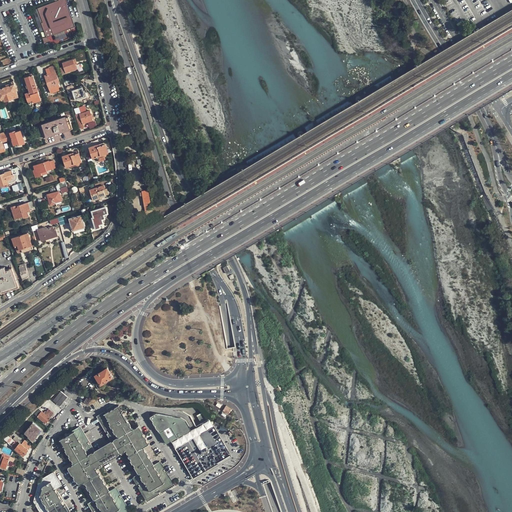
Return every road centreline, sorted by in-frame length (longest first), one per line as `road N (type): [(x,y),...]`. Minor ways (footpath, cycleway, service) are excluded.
road 1 (primary): [(511,60),(94,312),(0,390)]
road 2 (primary): [(0,356),(174,239),(511,38)]
road 3 (primary): [(111,0),(173,209),(231,303),(240,387)]
road 4 (primary): [(182,271),(511,73)]
road 5 (primary): [(248,319),(235,268),(170,159),(113,0)]
road 6 (primary): [(0,416),(89,349),(124,358),(164,392),(240,387)]
road 7 (residential): [(0,309),(114,226),(122,202),(115,126)]
road 8 (primary): [(0,411),(79,340),(182,271)]
road 9 (primary): [(240,387),(163,380),(142,362),(138,319),(182,271)]
road 10 (unclassified): [(286,498),(248,319)]
road 11 (secondary): [(415,0),(496,147)]
road 12 (residential): [(19,511),(41,449),(88,377)]
road 13 (unclassified): [(433,0),(499,109)]
road 14 (residential): [(0,164),(115,126)]
